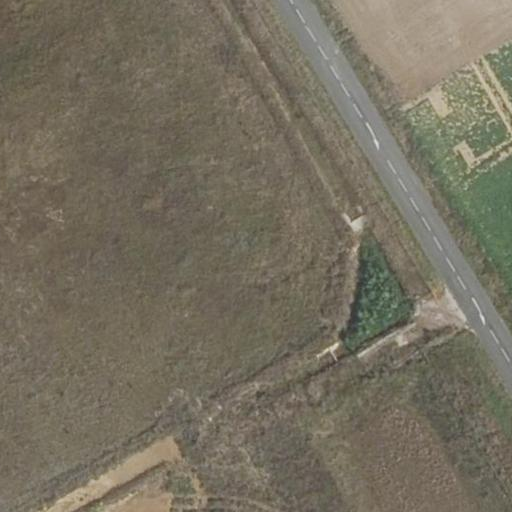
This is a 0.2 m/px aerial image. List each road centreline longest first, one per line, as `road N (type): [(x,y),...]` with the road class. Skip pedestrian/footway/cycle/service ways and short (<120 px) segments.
road 1 (track): [(470,289),(98,511)]
road 2 (tertiary): [(511,358),(294,0)]
